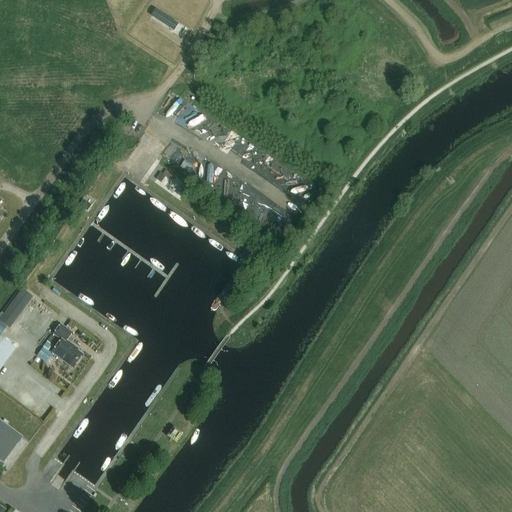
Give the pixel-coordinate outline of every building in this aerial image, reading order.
[(184,27),(162,13),(158,19),(180,33),(184,27)] [(188,93),(184,103),(189,105),(193,95),(188,93)] [(193,173),(206,155),(201,151),(193,162),(188,159),(183,166),(193,173)] [(157,180),(161,183),(166,177),(161,174),(157,180)] [(226,192),(234,196),(243,178),(235,174),(226,192)] [(185,185),(178,195),(183,198),(190,188),(185,185)] [(306,185),(290,191),(296,206),(311,199),(306,185)] [(0,321),(9,328),(33,297),(23,289),(0,319),(0,321)] [(52,353),(73,369),(83,355),(74,348),(75,347),(67,341),(73,334),(61,325),(54,335),(61,340),(52,353)] [(0,371),(16,350),(0,338),(0,371)] [(37,356),(47,363),(53,354),(48,351),(52,345),(47,342),(43,347),(37,356)] [(0,461),(3,464),(22,437),(0,420),(0,461)]
